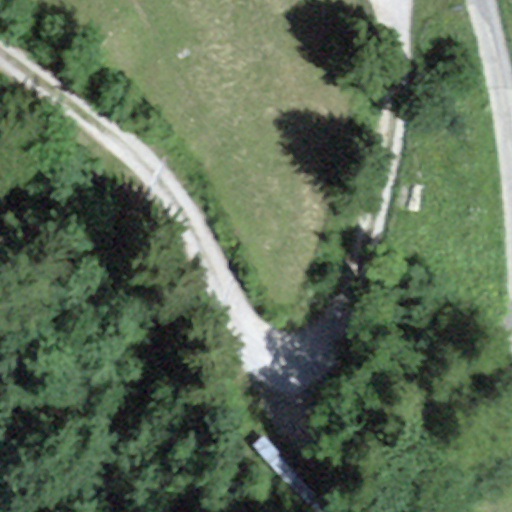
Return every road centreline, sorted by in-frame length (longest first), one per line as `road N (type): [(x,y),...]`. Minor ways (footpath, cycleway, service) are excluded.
road 1 (track): [(0,48),(154,171),(186,214),(242,324),(267,345),(290,351),(316,346),(333,330),(357,278),(393,119),(395,0)]
road 2 (unclassified): [(481,0),(511,157)]
